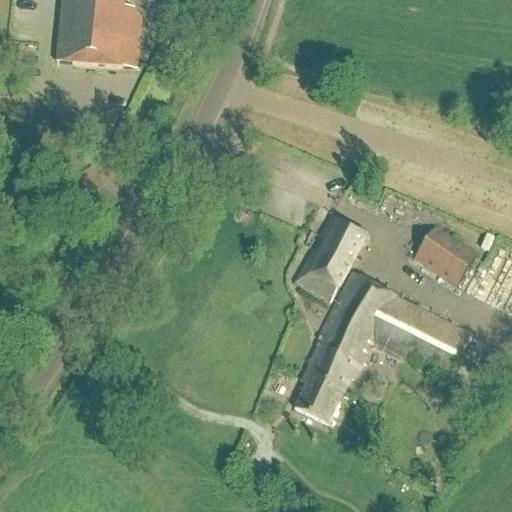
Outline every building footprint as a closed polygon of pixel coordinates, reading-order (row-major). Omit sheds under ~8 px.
[(61,0),(56,66),(136,73),(141,20),(135,13),(125,12),(126,0),(61,0)] [(295,287),(332,307),(367,242),(331,223),(295,287)] [(416,263),(457,290),(477,259),(436,231),(416,263)] [(495,242),(487,239),(481,253),(489,256),(495,242)] [(427,302),(436,283),(383,259),(374,278),(427,302)] [(448,385),(471,338),(398,302),(398,301),(352,278),(316,350),(319,352),(289,412),(326,431),(349,385),(352,386),(359,372),(362,374),(374,348),(448,385)] [(289,331),(282,356),(300,361),(307,337),(289,331)] [(511,379),(511,366),(496,359),(476,402),(496,412),(511,379)] [(481,426),(489,412),(477,405),(469,419),(481,426)] [(241,454),(236,465),(243,469),(248,458),(241,454)]
